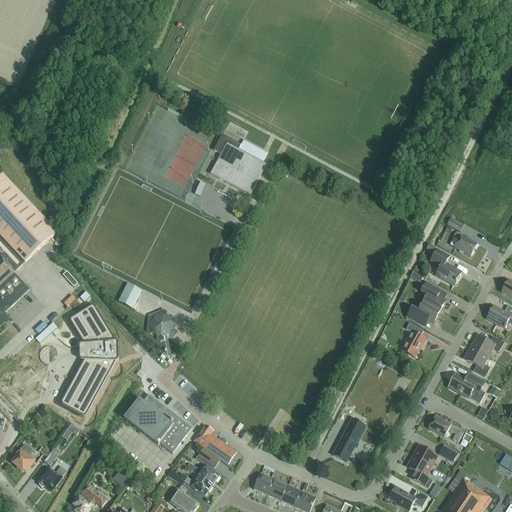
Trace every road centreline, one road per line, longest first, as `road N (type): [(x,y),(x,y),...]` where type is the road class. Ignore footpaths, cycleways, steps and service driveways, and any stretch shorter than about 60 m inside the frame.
road 1 (track): [(303,476),(511,65)]
road 2 (residential): [(425,400),(503,259)]
